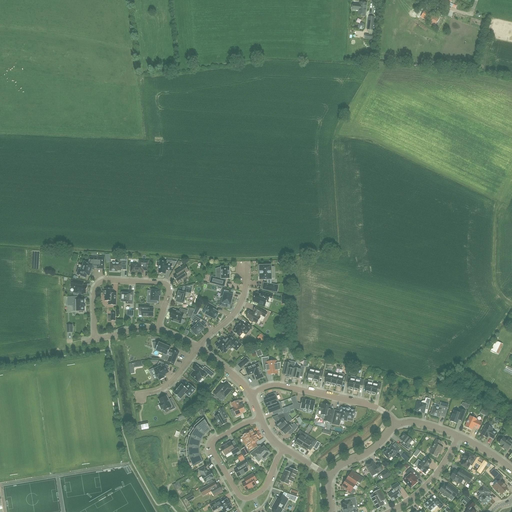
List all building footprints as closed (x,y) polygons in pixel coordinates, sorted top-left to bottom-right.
[(365,16),(367,3),(360,2),(359,4),(353,4),(352,10),(359,10),(358,15),(362,15),(362,16),(364,17),(365,16)] [(439,19),(425,10),(421,17),(435,25),(439,19)] [(104,269),(104,268),(104,258),(97,257),(97,258),(90,258),(88,263),(84,262),(81,271),(79,270),(78,271),(78,270),(77,274),(77,275),(79,276),(80,276),(83,277),(85,278),(85,277),(86,278),(87,275),(89,276),(90,273),(92,268),(97,268),(104,269)] [(110,271),(116,272),(117,272),(117,271),(121,271),(121,270),(126,270),(127,259),(121,259),(121,261),(118,261),(118,263),(110,262),(110,271)] [(139,274),(139,273),(143,273),(143,270),(148,271),(149,261),(139,261),(139,265),(131,264),(131,267),(130,267),(129,271),(131,271),(131,272),(135,273),(135,274),(139,274)] [(167,262),(160,261),(159,266),(158,266),(158,270),(159,270),(158,273),(161,274),(161,275),(164,275),(164,274),(165,274),(166,270),(171,271),(172,266),(174,267),(176,262),(172,261),(172,264),(166,264),(167,262)] [(271,280),(271,279),(271,266),(270,266),(270,264),(264,265),(264,266),(259,266),(260,280),(267,280),(267,284),(264,283),(263,289),(277,292),(278,286),(271,285),(271,280)] [(189,271),(187,268),(185,265),(175,272),(177,275),(174,277),(178,284),(184,280),(184,279),(187,277),(185,274),(189,271)] [(221,273),(216,273),(216,278),(211,277),(210,283),(224,287),(226,280),(225,280),(225,279),(230,279),(230,267),(221,267),(221,273)] [(84,282),(81,282),(72,280),(71,287),(75,288),(74,292),(84,294),(84,293),(86,294),(87,286),(83,285),(84,282)] [(193,286),(187,287),(186,293),(179,292),(176,302),(177,302),(177,303),(181,304),(181,303),(183,304),(185,296),(188,297),(189,293),(191,294),(193,286)] [(223,288),(222,292),(221,296),(224,297),(223,300),(221,300),(220,305),(226,307),(227,304),(230,305),(232,295),(230,294),(231,291),(223,288)] [(116,293),(113,293),(113,289),(104,289),(104,296),(105,296),(105,301),(108,301),(108,305),(116,306),(116,293)] [(147,303),(153,304),(153,300),(158,301),(159,296),(160,296),(160,291),(151,290),(151,298),(147,298),(147,303)] [(273,296),(263,292),(261,291),(260,295),(256,293),(253,301),(259,304),(258,304),(265,307),(267,302),(268,302),(270,298),(272,298),(273,296)] [(121,302),(124,302),(126,302),(126,304),(132,304),(133,292),(129,292),(129,294),(122,293),(121,302)] [(68,306),(73,306),(76,306),(76,311),(79,311),(79,313),(83,313),(83,311),(84,311),(84,307),(85,307),(85,304),(84,304),(84,300),(76,300),(76,297),(67,298),(68,306)] [(208,310),(205,314),(206,315),(205,316),(209,317),(215,320),(215,319),(216,319),(218,316),(217,316),(219,313),(215,311),(216,308),(208,303),(205,308),(208,310)] [(149,305),(144,305),(140,305),(139,311),(142,311),(142,316),(153,316),(153,309),(149,309),(149,305)] [(257,324),(259,320),(262,316),(265,318),(267,313),(256,307),(255,307),(253,311),(254,311),(253,313),(249,311),(247,315),(248,315),(246,318),(247,318),(249,320),(249,321),(253,323),(253,322),(257,324)] [(172,321),(176,322),(180,323),(183,314),(186,315),(187,311),(180,309),(179,312),(173,310),(170,318),(173,319),(172,321)] [(200,323),(203,321),(194,316),(192,320),(195,322),(197,324),(191,330),(192,331),(191,331),(194,335),(195,334),(196,335),(199,333),(201,331),(204,328),(200,323)] [(246,323),(244,325),(241,323),(240,323),(241,323),(238,326),(238,325),(235,328),(236,329),(233,332),(234,333),(236,335),(237,335),(239,337),(243,333),(246,335),(252,327),(246,323)] [(225,353),(228,348),(229,349),(231,346),(236,350),(241,345),(229,335),(225,341),(222,338),(216,345),(219,348),(218,349),(222,352),(223,351),(225,353)] [(499,347),(503,342),(499,339),(495,344),(499,347)] [(167,356),(165,360),(167,361),(167,362),(174,365),(179,353),(178,353),(178,352),(174,350),(173,351),(172,350),(172,351),(170,350),(171,347),(170,347),(159,342),(158,344),(155,342),(153,343),(153,348),(156,349),(155,351),(156,351),(167,356)] [(262,358),(263,364),(264,364),(264,368),(267,367),(268,375),(278,374),(277,370),(280,370),(280,363),(276,362),(276,361),(267,362),(266,357),(262,358)] [(238,365),(241,368),(249,361),(246,358),(238,365)] [(155,374),(157,378),(158,378),(160,381),(164,378),(166,377),(165,375),(169,373),(167,369),(169,366),(159,362),(157,366),(157,367),(157,366),(158,367),(154,370),(156,373),(155,374)] [(292,377),(295,367),(290,366),(291,364),(285,362),(283,374),(286,375),(286,377),(287,378),(289,379),(290,378),(292,378),(292,377)] [(258,364),(246,369),(248,375),(254,373),(257,379),(263,377),(260,372),(261,371),(260,367),(259,368),(258,364)] [(202,377),(203,377),(206,372),(197,365),(193,370),(194,370),(190,375),(198,382),(202,377)] [(301,368),(295,367),(292,377),(294,378),(295,379),(297,379),(298,379),(300,372),(303,373),(305,367),(301,366),(301,368)] [(307,380),(313,381),(315,371),(310,370),(310,368),(307,367),(306,373),(308,374),(307,380)] [(315,371),(313,381),(318,382),(319,376),(322,377),(323,371),(321,370),(320,372),(315,371)] [(325,384),(331,385),(333,375),(328,374),(328,372),(325,371),(324,377),(326,378),(325,384)] [(338,376),(336,386),(341,387),(343,382),(345,382),(347,376),(344,375),(343,377),(338,376)] [(348,389),(353,390),(355,380),(350,379),(350,377),(348,376),(346,382),(349,383),(348,389)] [(355,380),(353,390),(359,391),(360,385),(363,386),(364,380),(361,379),(361,381),(355,380)] [(365,393),(370,394),(373,384),(367,382),(368,381),(365,380),(364,386),(366,387),(365,393)] [(373,384),(370,394),(376,395),(377,389),(380,390),(381,384),(378,383),(378,385),(373,384)] [(189,397),(191,394),(195,390),(196,390),(189,384),(185,388),(181,384),(181,385),(179,388),(176,390),(174,393),(173,393),(180,400),(181,399),(180,399),(185,394),(189,397)] [(222,384),(214,393),(218,398),(222,394),(225,397),(232,390),(230,388),(229,387),(228,385),(227,385),(226,385),(224,387),(222,384)] [(266,407),(267,407),(278,403),(279,403),(276,393),(265,397),(267,400),(264,401),(264,402),(264,403),(264,404),(265,405),(266,407)] [(176,408),(172,401),(172,402),(169,403),(166,396),(165,397),(165,396),(161,398),(161,399),(159,400),(161,403),(159,404),(162,410),(163,409),(164,411),(169,408),(170,411),(176,408)] [(424,413),(424,412),(425,410),(428,410),(430,399),(426,398),(425,401),(424,401),(423,401),(422,401),(422,402),(421,402),(421,403),(417,402),(415,411),(424,413)] [(313,410),(315,402),(302,399),(301,404),(297,403),(297,402),(293,404),(293,405),(295,408),(296,409),(303,411),(304,408),(313,410)] [(243,405),(240,406),(237,400),(231,403),(233,409),(236,417),(242,414),(242,413),(245,411),(243,405)] [(277,414),(284,411),(281,405),(280,402),(279,403),(278,403),(267,407),(268,410),(268,411),(268,412),(269,413),(270,413),(276,410),(277,414)] [(439,408),(433,406),(431,415),(439,417),(441,411),(446,412),(448,405),(440,403),(439,408)] [(330,406),(323,404),(323,406),(320,405),(319,411),(322,411),(321,415),(325,416),(324,421),(330,423),(333,410),(329,409),(330,406)] [(221,426),(227,423),(225,419),(228,418),(222,408),(217,411),(219,415),(215,417),(221,426)] [(347,421),(347,420),(352,421),(353,419),(353,418),(355,418),(356,413),(355,412),(355,411),(350,410),(346,409),(342,408),(341,408),(340,412),(335,411),(332,424),(339,426),(340,420),(346,421),(347,421)] [(458,420),(461,421),(465,411),(459,409),(458,412),(454,411),(450,421),(457,423),(458,420)] [(279,431),(288,424),(288,423),(287,424),(286,422),(287,421),(285,418),(286,417),(283,413),(277,416),(281,421),(275,426),(276,426),(275,427),(277,429),(278,429),(279,431)] [(466,424),(465,427),(472,430),(473,427),(479,429),(482,423),(476,420),(477,419),(470,416),(468,420),(467,419),(465,423),(466,424)] [(199,422),(195,426),(192,430),(190,429),(190,430),(192,431),(189,435),(187,441),(185,440),(185,441),(187,441),(186,447),(187,452),(184,452),(184,453),(187,452),(187,458),(189,463),(187,464),(189,463),(191,469),(204,461),(203,461),(201,462),(200,459),(202,458),(201,458),(200,459),(199,455),(200,455),(200,454),(198,455),(198,452),(200,451),(198,451),(198,448),(200,448),(200,447),(198,447),(199,444),(200,444),(199,443),(200,440),(201,441),(201,440),(200,440),(202,437),(203,438),(203,437),(202,436),(204,434),(205,435),(205,434),(204,433),(207,431),(208,432),(207,431),(209,428),(211,430),(204,418),(199,422),(198,420),(197,420),(199,422)] [(288,424),(279,431),(280,431),(280,430),(282,432),(281,432),(283,435),(284,434),(284,435),(288,432),(290,435),(294,432),(297,427),(294,423),(292,425),(291,424),(289,425),(288,424)] [(494,439),(497,433),(491,430),(492,428),(486,425),(481,435),(487,438),(488,436),(494,439)] [(252,431),(243,436),(248,444),(247,445),(250,451),(257,447),(255,443),(258,441),(256,438),(258,437),(255,433),(254,434),(252,431)] [(300,431),(296,437),(298,439),(295,444),(301,447),(306,438),(308,436),(300,431)] [(405,443),(403,446),(408,450),(412,446),(409,444),(412,440),(404,434),(400,439),(405,443)] [(498,444),(501,446),(501,447),(504,449),(508,451),(510,448),(511,449),(511,440),(509,438),(507,440),(503,437),(501,440),(500,440),(498,442),(499,443),(498,444)] [(306,438),(301,447),(307,451),(310,446),(312,447),(316,441),(312,438),(310,441),(306,438)] [(432,456),(435,457),(437,457),(440,451),(441,452),(443,448),(439,446),(442,442),(436,439),(432,448),(430,453),(433,455),(432,456)] [(233,447),(231,443),(230,442),(220,447),(225,455),(231,452),(233,455),(240,451),(236,445),(233,447)] [(405,453),(402,450),(398,446),(395,449),(392,445),(383,454),(389,459),(392,457),(393,458),(398,452),(402,456),(405,453)] [(262,448),(260,446),(257,448),(250,454),(254,457),(255,457),(256,458),(258,456),(263,461),(271,453),(264,447),(262,448)] [(471,465),(472,465),(476,458),(466,452),(463,457),(464,457),(463,459),(460,464),(468,469),(470,465),(471,465)] [(417,468),(425,474),(429,469),(427,467),(431,462),(426,458),(422,463),(421,462),(417,468)] [(236,466),(238,469),(234,471),(238,477),(242,475),(245,473),(248,471),(246,467),(248,466),(245,460),(236,466)] [(372,462),(371,462),(368,463),(368,464),(366,465),(368,468),(367,469),(369,472),(372,476),(379,472),(378,472),(382,470),(379,464),(375,466),(372,462)] [(214,477),(210,471),(207,473),(207,472),(207,471),(205,467),(199,471),(202,476),(201,476),(205,482),(214,477)] [(293,482),(297,471),(294,470),(294,469),(292,468),(291,469),(290,469),(289,472),(285,471),(281,481),(287,484),(289,480),(293,482)] [(417,482),(416,481),(418,479),(414,475),(416,474),(411,468),(406,473),(408,476),(404,480),(411,488),(417,482)] [(463,479),(464,480),(469,483),(472,477),(460,469),(458,473),(455,470),(454,471),(453,471),(451,474),(452,475),(450,477),(454,480),(457,482),(457,481),(461,484),(463,479)] [(381,474),(383,477),(384,479),(390,475),(387,470),(381,474)] [(492,476),(494,478),(498,482),(493,487),(496,491),(497,490),(502,494),(507,489),(505,486),(502,483),(500,481),(503,477),(497,471),(492,476)] [(347,479),(355,485),(358,482),(360,483),(363,479),(357,474),(356,475),(352,472),(347,479)] [(256,479),(255,477),(253,474),(244,479),(246,482),(242,485),(246,491),(250,488),(250,489),(253,487),(253,486),(256,485),(254,481),(256,479)] [(353,489),(355,485),(347,479),(342,487),(346,490),(346,491),(352,495),(355,490),(353,489)] [(220,488),(218,485),(216,486),(214,482),(200,490),(203,496),(211,491),(214,497),(222,492),(222,491),(223,490),(221,488),(220,488)] [(392,501),(401,495),(398,491),(402,489),(398,483),(391,487),(393,491),(387,494),(392,501)] [(458,492),(452,487),(448,484),(446,487),(444,485),(439,491),(443,494),(442,495),(445,497),(445,496),(448,498),(451,494),(454,497),(458,492)] [(479,499),(479,500),(478,501),(481,504),(482,502),(485,505),(492,498),(488,495),(490,492),(484,486),(479,492),(482,495),(479,499)] [(372,499),(377,509),(383,505),(381,501),(384,500),(379,490),(374,493),(376,497),(372,499)] [(284,497),(282,496),(280,499),(276,496),(270,508),(274,510),(272,511),(281,511),(282,510),(283,510),(284,509),(283,509),(288,499),(295,503),(298,497),(286,494),(284,497)] [(343,507),(343,510),(352,508),(352,505),(356,504),(355,497),(349,498),(350,502),(341,504),(342,508),(343,507)] [(430,511),(436,505),(440,509),(444,505),(437,497),(434,499),(433,498),(433,497),(432,497),(432,498),(425,504),(424,504),(424,505),(425,505),(425,506),(424,506),(427,509),(427,508),(430,511)] [(232,508),(230,505),(231,505),(229,502),(227,499),(222,502),(220,499),(210,505),(214,511),(217,509),(218,511),(220,511),(222,510),(223,511),(225,511),(229,510),(230,510),(231,509),(232,508)] [(475,505),(470,501),(465,506),(468,509),(466,511),(475,511),(472,509),(475,505)]
